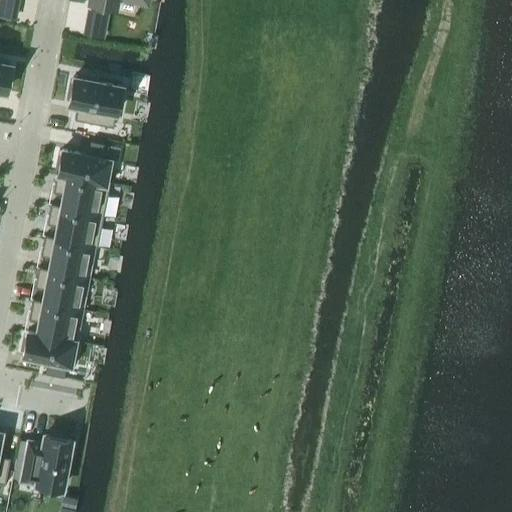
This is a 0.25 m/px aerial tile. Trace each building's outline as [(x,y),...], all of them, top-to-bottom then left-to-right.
[(0,0),(0,15),(11,18),(14,0),(0,0)] [(88,0),(89,1),(97,3),(96,8),(92,7),(87,33),(102,36),(107,11),(105,10),(106,5),(116,7),(116,0),(136,0),(137,0),(88,0)] [(0,89),(5,90),(6,86),(8,87),(12,69),(9,68),(10,64),(8,63),(8,61),(0,59),(0,89)] [(70,81),(66,98),(69,99),(68,103),(77,105),(74,119),(113,126),(120,86),(90,80),(90,77),(76,74),(75,77),(73,77),(72,81),(70,81)] [(58,153),(56,168),(58,169),(58,171),(56,171),(56,172),(109,182),(114,159),(106,157),(108,144),(90,140),(87,154),(62,149),(61,153),(58,153)] [(56,172),(53,191),(63,193),(61,205),(61,206),(103,214),(109,182),(56,172)] [(50,203),(46,223),(57,225),(55,237),(55,238),(92,245),(92,246),(95,246),(97,247),(103,214),(61,206),(61,205),(50,203)] [(44,234),(40,255),(51,257),(49,268),(48,269),(86,277),(89,277),(95,246),(92,246),(92,245),(55,238),(55,237),(44,234)] [(38,266),(34,287),(45,289),(42,300),(42,301),(80,308),(83,309),(89,277),(86,277),(48,269),(49,268),(38,266)] [(32,298),(28,318),(39,320),(36,332),(36,333),(74,340),(74,339),(77,340),(83,309),(80,308),(42,301),(42,300),(32,298)] [(23,334),(21,350),(23,350),(22,355),(48,359),(45,373),(63,376),(66,363),(74,364),(79,340),(77,340),(74,339),(74,340),(36,333),(36,332),(27,330),(26,335),(23,334)] [(0,482),(5,483),(10,457),(0,454),(0,446),(3,432),(0,430),(0,482)] [(27,441),(20,479),(62,486),(67,456),(70,456),(72,442),(70,441),(70,439),(66,438),(66,436),(48,432),(48,435),(44,434),(42,443),(27,441)]
